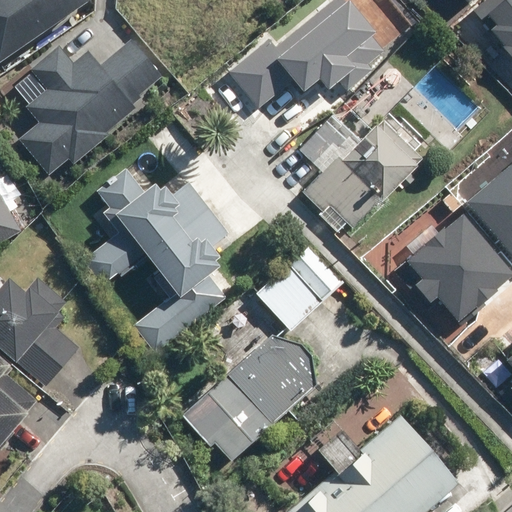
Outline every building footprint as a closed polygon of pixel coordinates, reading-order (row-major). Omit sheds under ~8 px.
[(0,0),(0,58),(83,0),(0,0)] [(328,0),(274,46),(269,39),(230,72),(260,107),(293,79),(304,92),(318,80),(327,91),(338,81),(347,91),(373,70),(369,65),(385,51),(371,35),(376,30),(365,17),(371,12),(361,0),(349,0),(348,1),(346,0),(328,0)] [(460,0),(470,10),(481,0),(460,0)] [(497,21),(491,37),(511,62),(511,0),(502,0),(489,11),(497,21)] [(392,109),(413,86),(392,66),(351,110),(372,130),(392,109)] [(299,153),(319,172),(302,190),(322,209),(318,213),(340,233),(365,206),(372,212),(422,159),(414,151),(425,139),(392,109),(372,130),(361,142),(333,116),(299,153)] [(511,162),(466,202),(511,255),(511,162)] [(157,353),(225,297),(206,274),(226,257),(215,244),(228,233),(187,183),(173,194),(160,178),(144,191),(126,168),(96,192),(109,209),(104,213),(114,225),(121,219),(126,225),(86,259),(107,284),(144,253),(176,292),(135,325),(157,353)] [(0,242),(22,230),(0,191),(0,242)] [(511,278),(511,260),(465,210),(409,262),(424,278),(413,288),(430,306),(435,302),(459,328),(511,278)] [(292,331),(344,282),(309,244),(257,293),(292,331)] [(10,277),(0,288),(0,345),(46,387),(82,348),(52,321),(69,303),(40,276),(26,292),(10,277)] [(307,348),(273,338),(184,416),(211,447),(215,444),(231,462),(314,388),(316,386),(307,348)] [(0,445),(40,401),(11,374),(17,368),(0,352),(0,445)] [(422,511),(456,483),(461,478),(403,413),(290,511),(422,511)]
